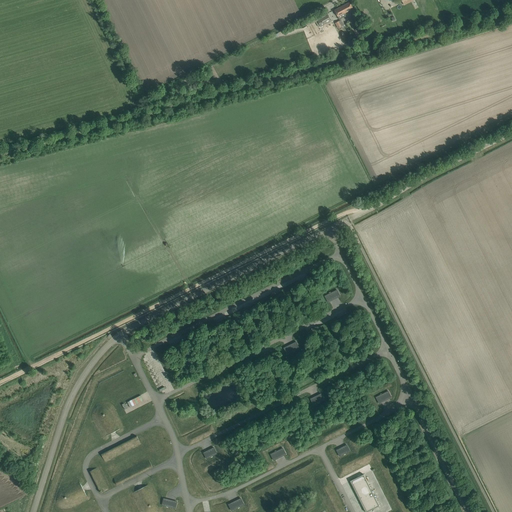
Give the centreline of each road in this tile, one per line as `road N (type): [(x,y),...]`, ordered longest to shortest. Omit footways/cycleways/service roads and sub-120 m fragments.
road 1 (track): [(0,382),(349,210),(364,211)]
road 2 (unclassified): [(349,218),(511,133)]
